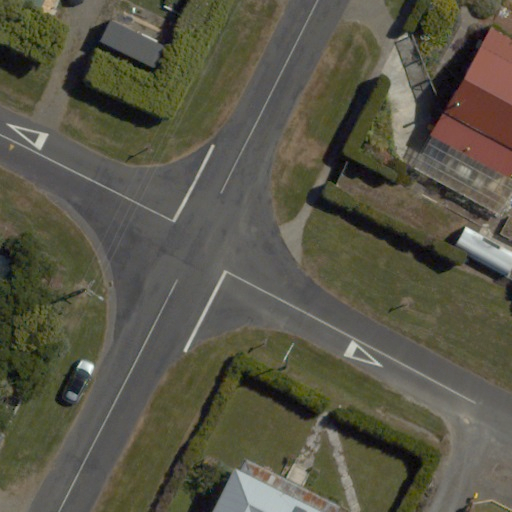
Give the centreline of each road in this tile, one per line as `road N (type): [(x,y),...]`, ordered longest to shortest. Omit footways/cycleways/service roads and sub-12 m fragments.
road 1 (residential): [(196,243),(224,271),(511,421)]
road 2 (residential): [(58,511),(196,243)]
road 3 (residential): [(196,243),(317,0)]
road 4 (residential): [(0,133),(173,223),(196,243)]
